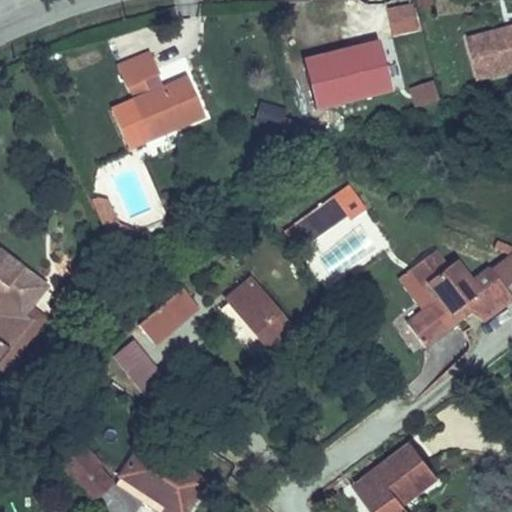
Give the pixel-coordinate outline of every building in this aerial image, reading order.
[(411,0),(402,0),(384,4),(391,36),(418,30),(411,0)] [(511,51),(511,8),(457,20),(467,61),(511,51)] [(321,90),(388,70),(375,27),(309,46),(321,90)] [(166,114),(197,97),(177,61),(143,79),(136,66),(152,58),(140,37),(105,57),(116,76),(122,72),(129,87),(123,90),(139,119),(162,107),(166,114)] [(409,86),(414,106),(439,99),(434,79),(409,86)] [(278,128),(284,107),(260,101),(254,121),(278,128)] [(111,206),(98,181),(92,179),(83,182),(104,225),(128,216),(127,212),(111,206)] [(307,243),(346,216),(332,198),(294,225),(307,243)] [(423,293),(410,305),(392,321),(411,341),(454,302),(450,297),(463,286),(436,256),(431,260),(416,244),(389,269),(404,286),(411,279),(423,293)] [(0,276),(14,257),(0,246),(0,276)] [(383,274),(410,305),(423,293),(411,279),(404,286),(389,269),(383,274)] [(290,330),(249,280),(226,299),(266,349),(290,330)] [(187,284),(143,319),(160,337),(202,303),(187,284)] [(0,308),(9,296),(0,289),(0,308)] [(9,296),(0,308),(0,342),(25,308),(9,296)] [(17,339),(0,355),(0,368),(1,370),(25,347),(17,339)] [(140,394),(162,374),(130,339),(108,359),(140,394)] [(47,450),(69,477),(90,459),(96,455),(74,428),(47,450)] [(130,511),(174,511),(190,496),(138,444),(100,482),(130,511)] [(431,479),(403,445),(345,494),(360,511),(403,511),(399,506),(431,479)] [(82,493),(103,475),(90,459),(69,477),(82,493)]
